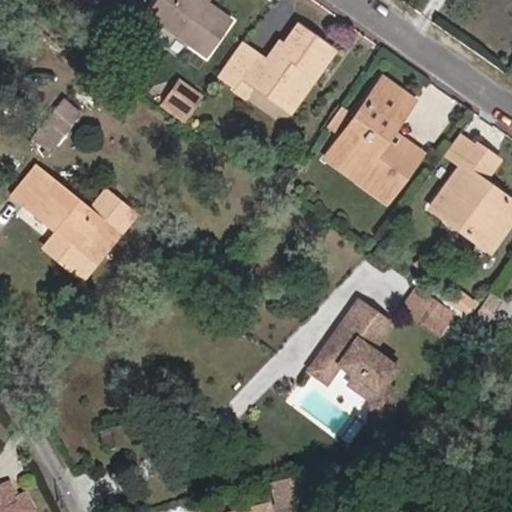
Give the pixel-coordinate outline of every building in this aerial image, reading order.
[(160,24),(205,56),(229,22),(199,0),(155,0),(146,14),(160,24)] [(136,28),(151,38),(160,24),(146,14),(136,28)] [(246,97),(255,86),(284,106),(308,72),(313,76),(332,49),(298,23),(281,46),(269,62),(264,59),(240,42),(217,75),(246,97)] [(281,46),(276,42),(264,59),(269,62),(281,46)] [(284,106),(289,110),(313,76),(308,72),(284,106)] [(385,200),(419,152),(400,138),(395,146),(384,138),(390,131),(412,101),(381,77),(332,146),(360,168),(354,177),(385,200)] [(159,107),(182,124),(200,99),(178,82),(159,107)] [(32,136),(46,147),(76,110),(61,99),(32,136)] [(384,138),(395,146),(400,138),(390,131),(384,138)] [(459,132),(444,154),(461,166),(477,145),(459,132)] [(430,207),(485,246),(511,208),(511,202),(483,181),(477,177),(492,156),(477,145),(461,166),(430,207)] [(354,177),(360,168),(332,146),(325,155),(354,177)] [(483,181),(498,160),(492,156),(477,177),(483,181)] [(12,194),(96,261),(118,232),(34,166),(12,194)] [(511,208),(485,246),(490,249),(511,218),(511,208)] [(466,312),(477,295),(461,286),(451,302),(466,312)] [(398,308),(437,338),(453,316),(413,288),(398,308)] [(363,304),(356,299),(344,317),(351,322),(363,304)] [(394,366),(372,350),(390,323),(363,304),(351,322),(344,317),(318,354),(335,367),(350,379),(347,384),(369,403),(366,423),(389,428),(394,391),(384,382),(394,366)] [(306,370),(322,383),(335,367),(318,354),(306,370)] [(103,450),(125,444),(121,426),(98,433),(103,450)] [(0,511),(31,511),(36,508),(28,491),(15,498),(8,484),(0,487),(0,511)]
